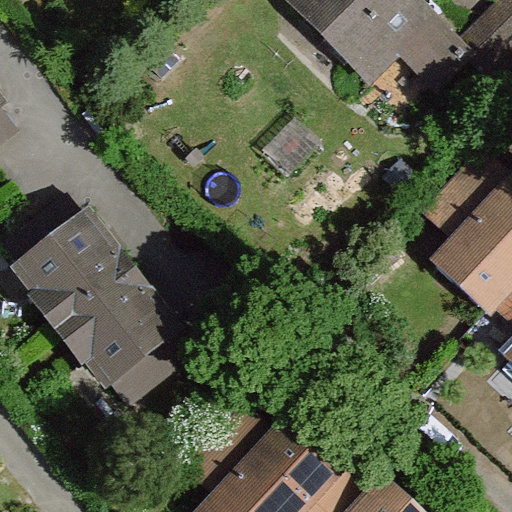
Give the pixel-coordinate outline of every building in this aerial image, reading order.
[(411,0),(295,0),(294,2),(364,73),(391,47),(399,53),(431,20),(411,0)] [(511,0),(510,0),(495,15),(511,31),(511,0)] [(511,31),(495,15),(459,50),(471,63),(481,74),(511,45),(511,31)] [(459,50),(431,20),(399,53),(441,96),(471,63),(459,50)] [(511,45),(481,74),(505,98),(511,91),(511,45)] [(0,106),(0,147),(20,131),(0,107),(0,106)] [(474,187),(495,165),(483,153),(426,214),(459,244),(496,206),(474,187)] [(496,206),(511,188),(511,180),(495,165),(474,187),(496,206)] [(459,244),(437,268),(487,316),(497,305),(511,288),(511,188),(496,206),(459,244)] [(69,197),(30,227),(49,252),(90,221),(69,197)] [(133,276),(90,221),(49,252),(23,272),(45,300),(40,304),(62,332),(133,276)] [(23,272),(49,252),(30,227),(4,247),(23,272)] [(133,276),(62,332),(84,360),(88,356),(110,384),(137,364),(176,333),(133,276)] [(511,288),(497,305),(511,319),(511,288)] [(137,364),(157,388),(196,357),(176,333),(137,364)] [(157,388),(137,364),(110,384),(131,409),(157,388)] [(224,497),(278,440),(248,412),(194,471),(224,497)] [(224,497),(210,511),(304,511),(341,473),(345,468),(294,422),(278,440),(224,497)] [(360,511),(372,500),(341,473),(304,511),(360,511)] [(360,511),(421,511),(390,481),(372,500),(360,511)]
